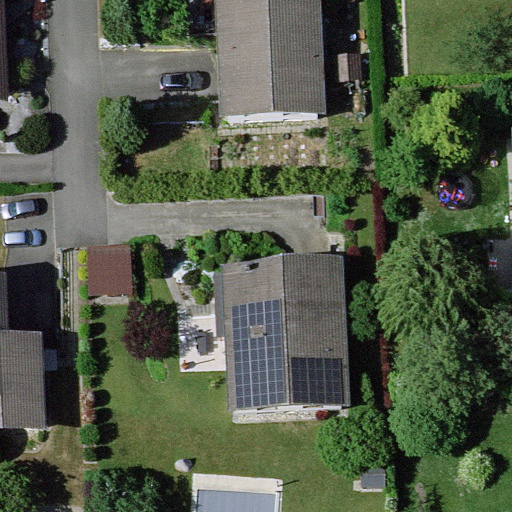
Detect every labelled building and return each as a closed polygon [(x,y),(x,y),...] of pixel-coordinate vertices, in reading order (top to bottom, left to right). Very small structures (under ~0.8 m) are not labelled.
[(319,0),(216,0),(222,121),(324,116),(319,0)] [(335,61),(336,85),(361,84),(359,59),(335,61)] [(89,288),(133,289),(135,243),(91,241),(89,288)] [(331,265),(228,272),(237,410),(340,403),(331,265)] [(0,338),(0,430),(37,428),(32,337),(0,338)]
